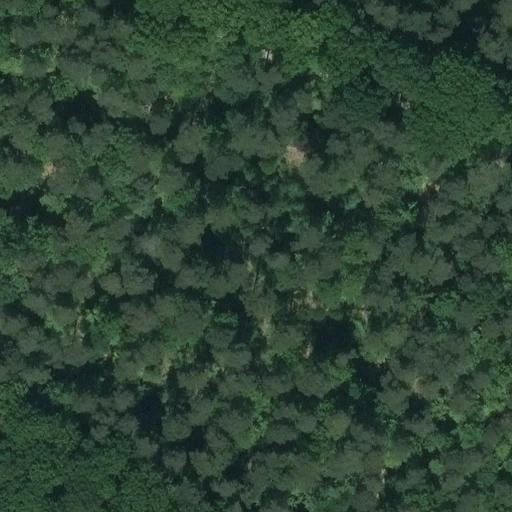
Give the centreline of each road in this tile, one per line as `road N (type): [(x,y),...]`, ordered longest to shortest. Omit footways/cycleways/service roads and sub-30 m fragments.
road 1 (track): [(110,0),(511,141)]
road 2 (track): [(511,157),(432,280)]
